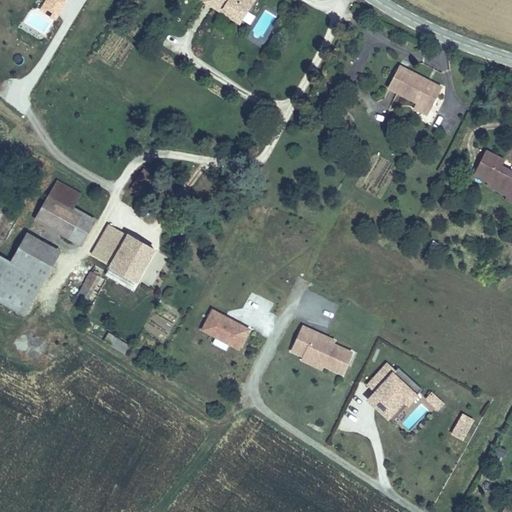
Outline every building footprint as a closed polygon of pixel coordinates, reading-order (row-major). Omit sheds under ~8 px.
[(46,0),(42,0),(40,4),(50,11),(54,4),(46,0)] [(46,0),(54,4),(50,11),(54,13),(62,0),(46,0)] [(252,0),(205,0),(219,9),(222,5),(241,17),(252,0)] [(238,21),(241,17),(222,5),(219,9),(238,21)] [(379,86),(408,102),(422,110),(436,82),(393,59),(379,86)] [(422,110),(408,102),(405,108),(419,115),(422,110)] [(493,174),(491,178),(490,181),(509,191),(508,194),(511,196),(511,172),(497,165),(500,159),(503,156),(484,145),(479,156),(493,164),(489,172),(493,174)] [(472,168),(491,178),(493,174),(489,172),(493,164),(479,156),(472,168)] [(511,172),(511,165),(500,159),(497,165),(511,172)] [(148,194),(156,170),(145,166),(136,189),(148,194)] [(47,225),(65,236),(77,214),(68,209),(75,194),(56,183),(41,207),(54,215),(47,225)] [(35,217),(47,225),(54,215),(41,207),(35,217)] [(77,214),(65,236),(78,244),(90,223),(77,214)] [(185,242),(197,227),(182,217),(171,231),(185,242)] [(92,256),(136,282),(154,251),(110,225),(92,256)] [(30,228),(12,257),(34,271),(52,243),(30,228)] [(52,243),(34,271),(20,291),(31,299),(63,250),(52,243)] [(0,248),(0,277),(20,291),(34,271),(12,257),(0,248)] [(90,273),(75,297),(86,304),(101,278),(90,273)] [(20,291),(0,277),(0,296),(23,312),(31,299),(20,291)] [(248,325),(212,306),(201,326),(215,332),(216,330),(230,338),(229,340),(238,345),(248,325)] [(319,333),(307,327),(296,351),(308,357),(309,353),(327,362),(326,365),(345,374),(355,354),(336,345),(317,336),(319,333)] [(230,338),(216,330),(215,332),(229,340),(230,338)] [(101,341),(121,354),(127,345),(107,332),(101,341)] [(338,342),(319,333),(317,336),(336,345),(338,342)] [(327,362),(309,353),(308,357),(306,360),(324,369),(326,365),(327,362)] [(390,358),(376,373),(384,380),(374,390),(368,397),(376,404),(383,397),(394,407),(403,398),(407,402),(421,387),(390,358)] [(384,380),(376,373),(367,383),(374,390),(384,380)] [(437,396),(431,391),(426,396),(432,401),(437,396)] [(442,401),(437,396),(432,401),(437,406),(442,401)] [(394,407),(383,397),(376,404),(392,419),(407,402),(403,398),(394,407)] [(463,441),(474,419),(460,412),(449,434),(463,441)] [(498,447),(496,455),(505,457),(507,450),(498,447)]
